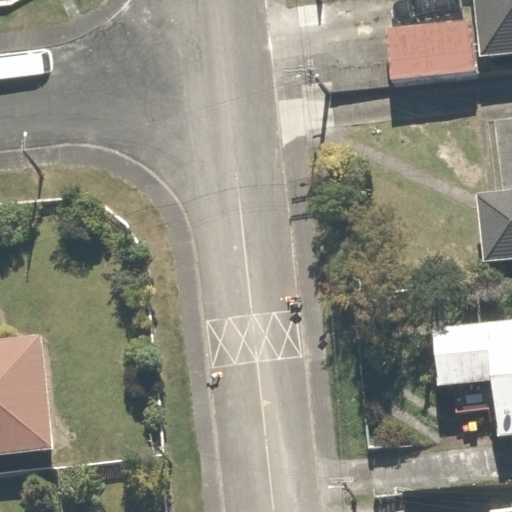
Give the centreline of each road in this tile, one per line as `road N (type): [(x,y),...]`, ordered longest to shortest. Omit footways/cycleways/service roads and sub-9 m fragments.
road 1 (residential): [(276,511),(227,76)]
road 2 (residential): [(0,101),(227,76)]
